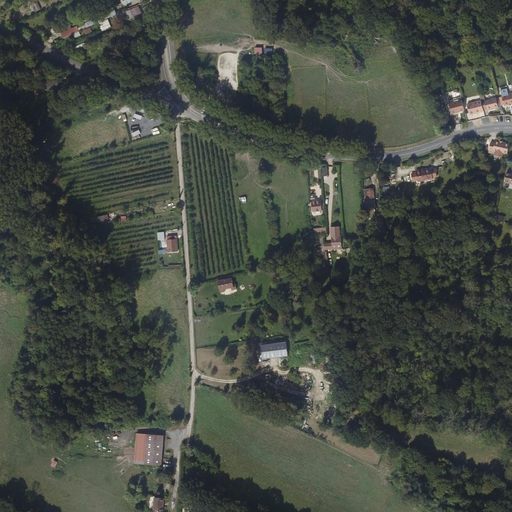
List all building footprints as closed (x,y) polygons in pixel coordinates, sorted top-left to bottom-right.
[(130,17),(141,12),(139,6),(127,11),(130,17)] [(116,13),(113,7),(98,14),(99,16),(97,17),(100,22),(104,20),(111,17),(117,14),(116,13)] [(62,33),(64,38),(80,31),(77,26),(72,29),(68,30),(62,33)] [(151,49),(148,43),(141,46),(144,53),(151,49)] [(59,85),(57,80),(46,85),(49,90),(59,85)] [(511,99),(500,102),(502,113),(506,112),(509,111),(511,110),(511,99)] [(495,100),(480,104),(482,112),(487,111),(487,112),(498,109),(495,100)] [(459,112),(464,110),(461,101),(453,103),(448,104),(451,115),(456,114),(455,113),(459,112)] [(470,118),(483,114),(482,112),(480,104),(467,108),(470,118)] [(504,155),(507,143),(500,142),(500,143),(497,142),(493,140),(492,142),(488,141),(486,150),(492,152),(491,156),(498,158),(499,153),(504,155)] [(502,182),(511,184),(511,166),(511,173),(511,174),(508,173),(504,172),(502,182)] [(427,168),(412,171),(412,173),(407,173),(409,181),(414,180),(414,182),(429,179),(429,177),(433,177),(432,169),(428,170),(427,168)] [(306,201),(306,204),(308,204),(308,211),(309,211),(309,214),(317,213),(317,210),(321,209),(321,205),(321,204),(320,204),(319,200),(313,201),(313,197),(307,197),(307,201),(306,201)] [(504,222),(505,216),(497,214),(495,220),(504,222)] [(335,248),(338,248),(337,236),(335,236),(334,230),(327,230),(329,244),(324,245),(325,249),(335,248)] [(157,232),(158,240),(165,239),(164,231),(157,232)] [(167,237),(168,252),(178,252),(177,236),(167,237)] [(231,279),(218,283),(220,294),(225,293),(224,291),(231,289),(232,291),(236,290),(235,286),(233,286),(231,279)] [(285,342),(261,345),(263,359),(287,356),(285,342)] [(300,402),(284,398),(282,406),(298,410),(300,402)] [(164,436),(136,434),(134,464),(162,466),(164,436)] [(219,485),(218,486),(222,489),(220,492),(223,494),(227,490),(219,485)] [(155,498),(154,511),(161,511),(162,511),(165,499),(155,498)]
